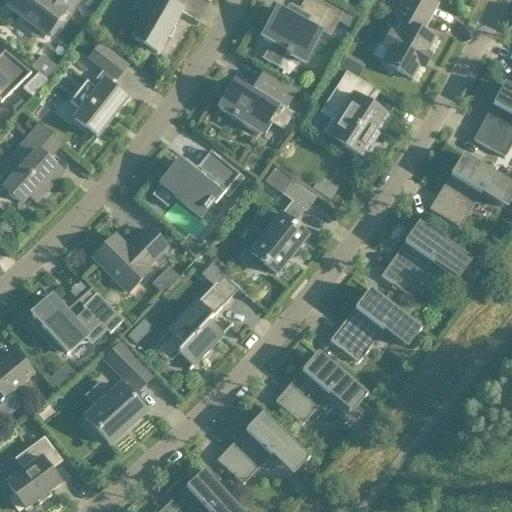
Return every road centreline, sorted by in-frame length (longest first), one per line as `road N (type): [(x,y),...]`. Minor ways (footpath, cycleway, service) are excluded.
road 1 (residential): [(95,511),(239,386),(319,294),(397,189),(501,0)]
road 2 (residential): [(0,289),(122,178),(211,54),(239,0)]
